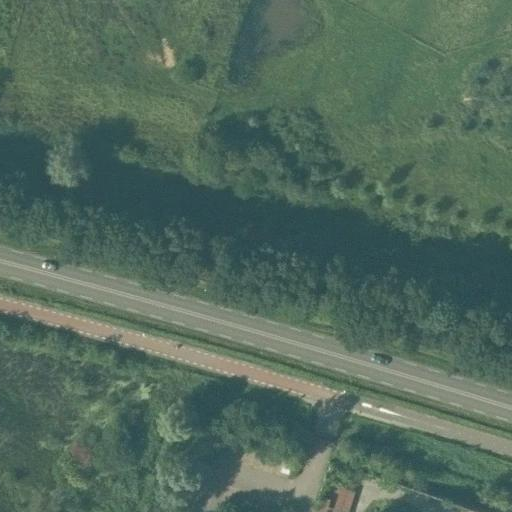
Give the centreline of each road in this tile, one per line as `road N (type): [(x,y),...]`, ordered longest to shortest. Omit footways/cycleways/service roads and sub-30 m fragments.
road 1 (primary): [(511,409),(0,262)]
road 2 (unclassified): [(511,277),(0,155)]
road 3 (unclassified): [(335,398),(0,305)]
